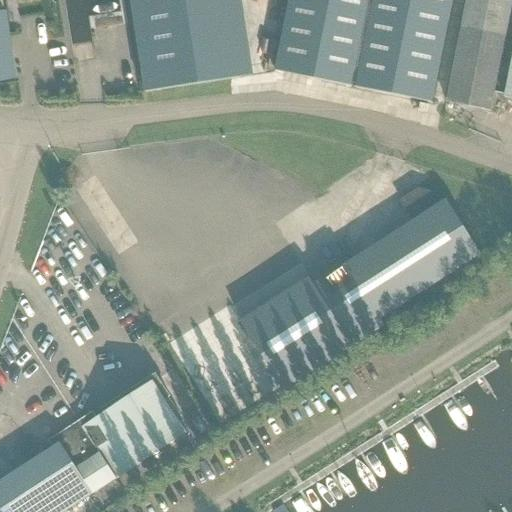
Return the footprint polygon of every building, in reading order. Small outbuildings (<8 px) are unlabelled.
[(229,0),(130,0),(145,93),(240,78),(241,78),(229,0)] [(452,0),(289,0),(275,72),(431,104),(452,0)] [(506,88),(495,86),(500,63),(511,0),(467,0),(447,102),(490,111),(494,92),(505,95),(505,98),(511,99),(511,60),(507,88),(506,88)] [(0,80),(14,78),(4,14),(0,14),(0,80)] [(500,63),(495,86),(506,88),(511,65),(500,63)] [(441,203),(435,194),(418,189),(399,201),(412,222),(313,285),(309,278),(240,323),(284,391),(384,326),(380,320),(481,255),(446,200),(441,203)] [(92,414),(79,422),(116,480),(138,465),(170,444),(186,433),(153,383),(96,420),(92,414)] [(0,511),(66,511),(93,495),(116,480),(79,422),(49,442),(53,448),(0,483),(0,511)]
